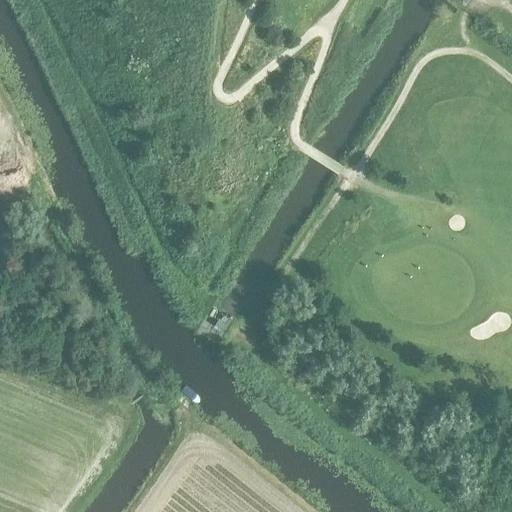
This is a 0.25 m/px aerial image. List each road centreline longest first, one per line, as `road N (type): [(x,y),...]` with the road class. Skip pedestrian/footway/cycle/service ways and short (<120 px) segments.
road 1 (track): [(200,428),(146,385),(49,213),(0,193)]
road 2 (track): [(236,339),(444,511)]
